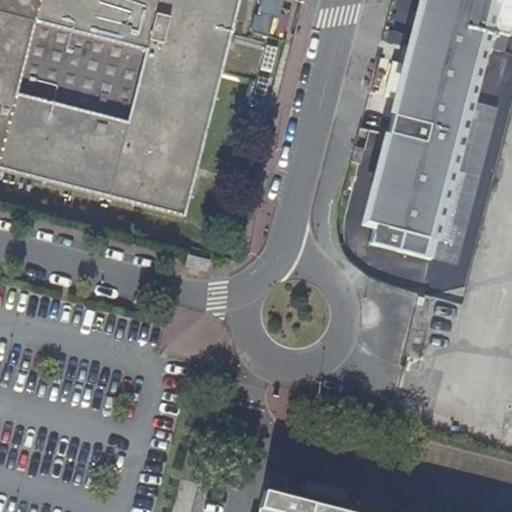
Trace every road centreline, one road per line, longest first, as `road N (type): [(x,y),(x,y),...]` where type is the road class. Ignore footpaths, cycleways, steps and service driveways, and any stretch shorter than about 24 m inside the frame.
road 1 (residential): [(238,300),(241,332),(261,357),(296,366),(328,352),(345,322),(341,288),(318,263),(284,257)]
road 2 (residential): [(348,0),(284,257)]
road 3 (unclassified): [(0,244),(238,300)]
